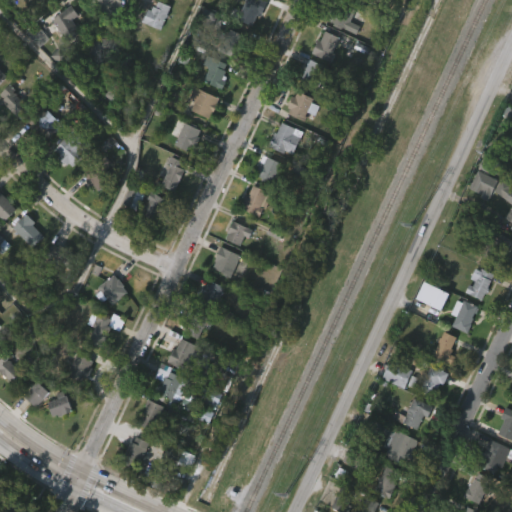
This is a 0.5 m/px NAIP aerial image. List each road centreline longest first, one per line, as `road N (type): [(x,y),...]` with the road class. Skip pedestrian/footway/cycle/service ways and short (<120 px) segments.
road 1 (residential): [(74,491),(302,0)]
road 2 (residential): [(298,511),(511,61)]
road 3 (residential): [(0,143),(98,228),(178,269)]
road 4 (residential): [(418,511),(511,314)]
road 5 (secondary): [(175,511),(81,474),(0,419)]
